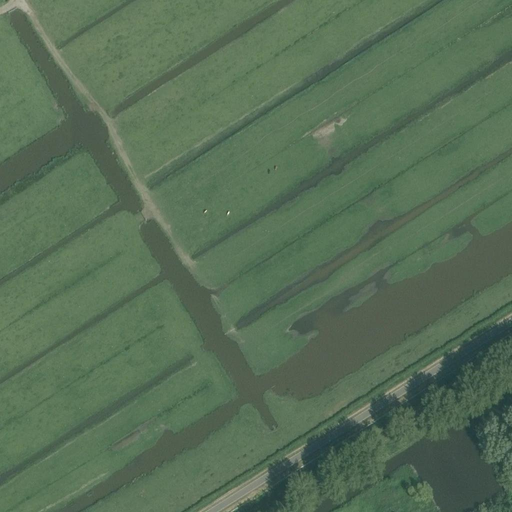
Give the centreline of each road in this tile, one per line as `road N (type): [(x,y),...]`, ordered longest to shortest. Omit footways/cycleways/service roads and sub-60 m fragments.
road 1 (track): [(20,4),(106,118),(150,206),(242,349)]
road 2 (unknown): [(183,511),(511,305)]
